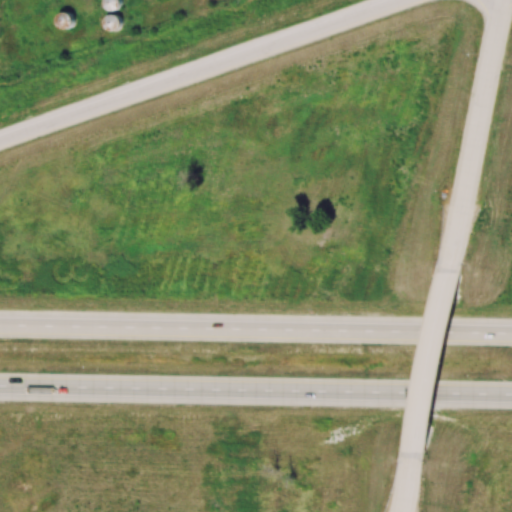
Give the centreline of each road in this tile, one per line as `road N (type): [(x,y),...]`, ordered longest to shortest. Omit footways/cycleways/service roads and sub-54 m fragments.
road 1 (motorway): [(0,386),(511,395)]
road 2 (motorway): [(511,333),(0,324)]
road 3 (motorway): [(404,0),(0,141)]
road 4 (tertiary): [(456,270),(503,0)]
road 5 (tertiary): [(419,454),(456,270)]
